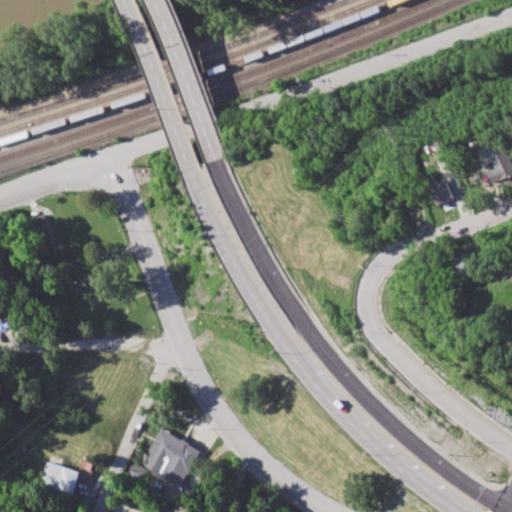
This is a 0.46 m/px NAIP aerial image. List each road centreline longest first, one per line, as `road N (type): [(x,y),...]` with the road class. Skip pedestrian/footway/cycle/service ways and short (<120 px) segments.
road 1 (secondary): [(0,195),(104,160),(205,396),(263,465),(328,511)]
road 2 (primary): [(509,511),(391,427),(326,357),(265,261),(221,163)]
road 3 (primary): [(197,173),(238,273),(292,353),(359,433),(463,511)]
road 4 (residential): [(511,18),(104,160)]
road 5 (residential): [(511,203),(392,252),(378,303),(391,331),(511,460)]
road 6 (residential): [(94,511),(162,360),(179,343)]
road 7 (primary): [(136,0),(197,173)]
road 8 (primary): [(221,163),(164,0)]
